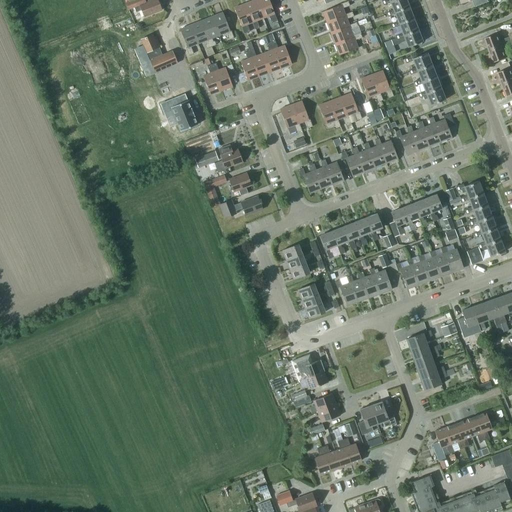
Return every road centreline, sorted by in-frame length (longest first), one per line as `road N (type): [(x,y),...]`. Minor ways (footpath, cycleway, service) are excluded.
road 1 (residential): [(301,218),(256,98),(318,74),(289,0)]
road 2 (residential): [(301,218),(499,139)]
road 3 (residential): [(325,337),(296,337),(261,252),(263,235),(301,218)]
road 4 (residential): [(389,480),(414,408),(382,317)]
road 5 (unclassified): [(499,139),(435,0)]
road 6 (residential): [(382,317),(511,272)]
